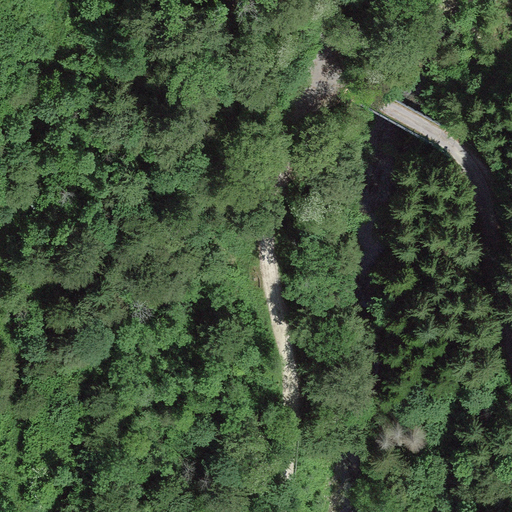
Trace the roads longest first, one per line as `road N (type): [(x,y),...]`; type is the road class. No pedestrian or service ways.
road 1 (track): [(326,54),(276,192),(275,266),(295,374),(285,511)]
road 2 (unclassified): [(330,0),(324,40),(340,77),(447,140),(476,169),(511,362)]
